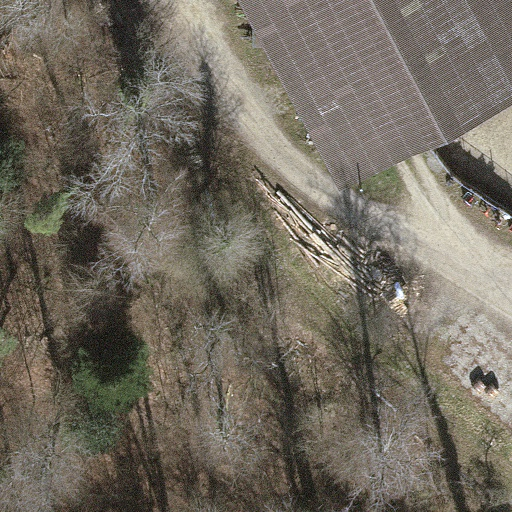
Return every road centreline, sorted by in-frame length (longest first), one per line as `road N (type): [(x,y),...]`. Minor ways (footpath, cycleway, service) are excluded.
road 1 (track): [(235,93),(243,245),(483,474),(511,489)]
road 2 (track): [(511,308),(282,155),(175,0)]
